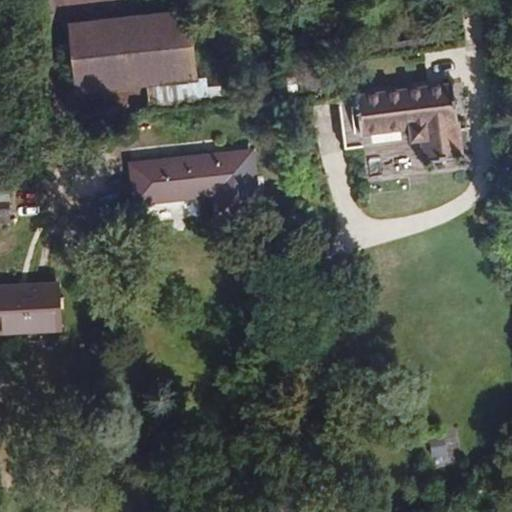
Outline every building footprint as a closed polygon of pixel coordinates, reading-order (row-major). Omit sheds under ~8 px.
[(146,85),(197,79),(190,12),(69,25),(76,92),(146,85)] [(149,113),(210,106),(207,78),(197,79),(146,85),(149,113)] [(454,85),(358,97),(363,134),(411,128),(413,140),(423,139),(425,161),(463,156),(454,85)] [(252,152),(132,165),(136,204),(214,195),(217,216),(258,211),(252,152)] [(5,214),(11,213),(10,195),(0,195),(0,221),(6,221),(5,214)] [(58,284),(0,287),(0,332),(61,329),(58,284)]
